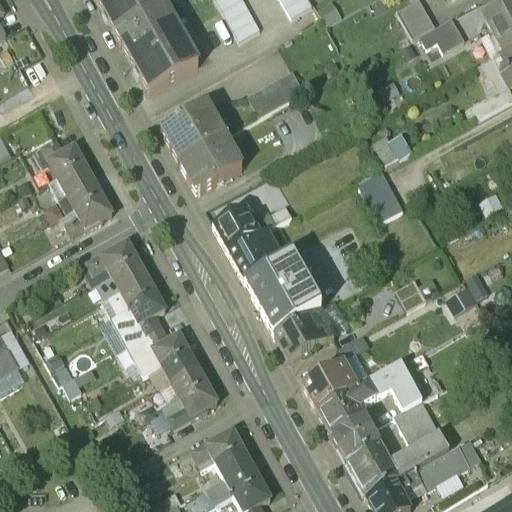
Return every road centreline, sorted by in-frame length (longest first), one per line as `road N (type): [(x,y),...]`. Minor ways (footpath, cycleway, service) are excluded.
road 1 (tertiary): [(162,212),(45,0)]
road 2 (tertiary): [(266,400),(162,212)]
road 3 (residential): [(266,400),(101,492)]
road 4 (residential): [(162,212),(0,302)]
road 5 (tertiary): [(330,511),(266,400)]
